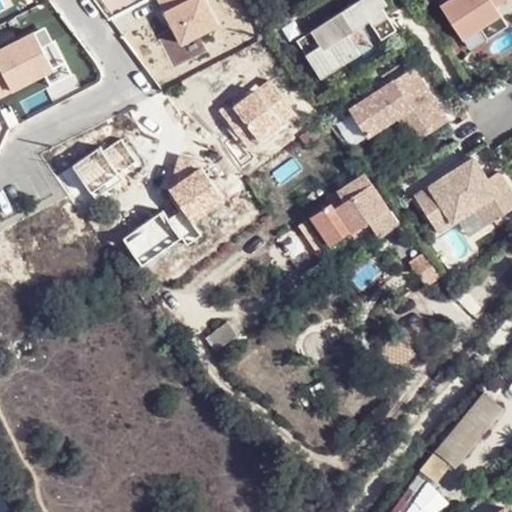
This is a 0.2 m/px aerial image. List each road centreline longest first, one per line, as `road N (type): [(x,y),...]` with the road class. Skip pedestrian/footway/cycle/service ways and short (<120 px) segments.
road 1 (residential): [(511,258),(379,429),(351,458),(329,462),(306,456),(209,365),(162,290)]
road 2 (residential): [(67,0),(120,80),(113,93),(34,131),(0,173)]
